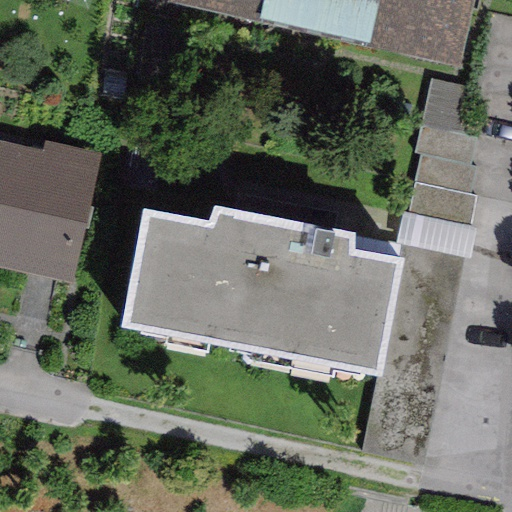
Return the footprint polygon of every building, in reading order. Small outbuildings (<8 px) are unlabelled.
[(475,0),(169,0),(166,13),(458,78),(475,0)] [(483,92),(430,81),(414,157),(420,159),(466,168),(483,92)] [(42,159),(0,148),(0,271),(68,288),(98,161),(45,148),(42,159)] [(420,159),(414,189),(468,199),(474,170),(466,168),(420,159)] [(414,189),(409,217),(469,228),(474,200),(468,199),(414,189)] [(401,217),(395,250),(405,252),(462,261),(470,262),(476,229),(469,228),(409,217),(401,217)] [(208,237),(142,223),(119,338),(374,390),(379,391),(403,274),(351,263),(354,246),(212,218),(208,237)] [(374,390),(361,457),(425,469),(462,261),(405,252),(403,274),(379,391),(374,390)]
